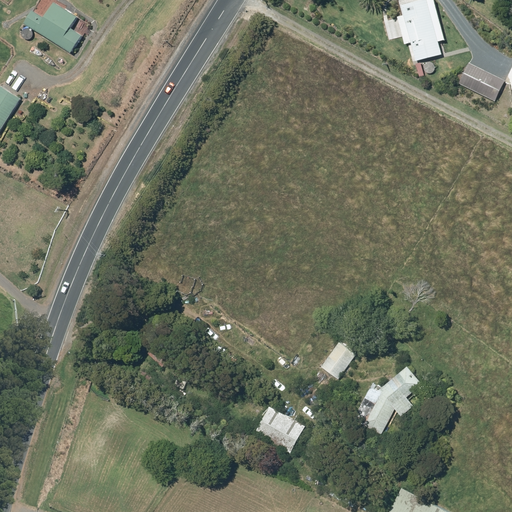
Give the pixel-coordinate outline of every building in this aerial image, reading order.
[(73,28),(79,17),(59,5),(62,1),(60,0),(42,0),(28,24),(75,53),(86,36),(73,28)] [(436,0),(423,0),(402,5),(416,63),(443,56),(440,43),(447,41),(436,0)] [(470,62),(459,83),(498,101),(508,79),(470,62)] [(23,100),(0,85),(0,134),(23,100)] [(358,353),(340,341),(323,367),(341,379),(358,353)] [(409,367),(382,389),(372,384),(366,399),(376,404),(366,427),(384,436),(397,409),(402,416),(415,405),(409,398),(424,385),(409,367)] [(270,406),(255,434),(294,453),(308,425),(270,406)] [(450,511),(404,487),(390,511),(450,511)]
